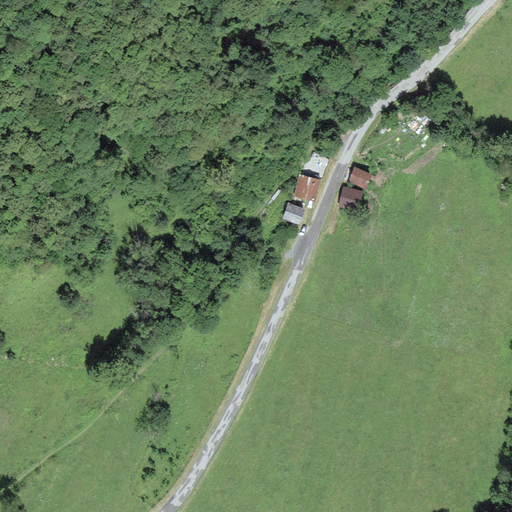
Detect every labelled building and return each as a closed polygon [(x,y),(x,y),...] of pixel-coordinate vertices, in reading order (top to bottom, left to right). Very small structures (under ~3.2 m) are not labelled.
[(370,172),(355,166),(350,179),(365,184),(370,172)] [(318,178),(300,174),(296,193),(314,197),(318,178)] [(361,189),(344,186),(341,204),(358,207),(361,189)] [(303,207),(288,203),(284,218),(299,222),(303,207)] [(172,279),(173,280),(170,296),(188,299),(191,282),(194,264),(175,262),(172,279)]
